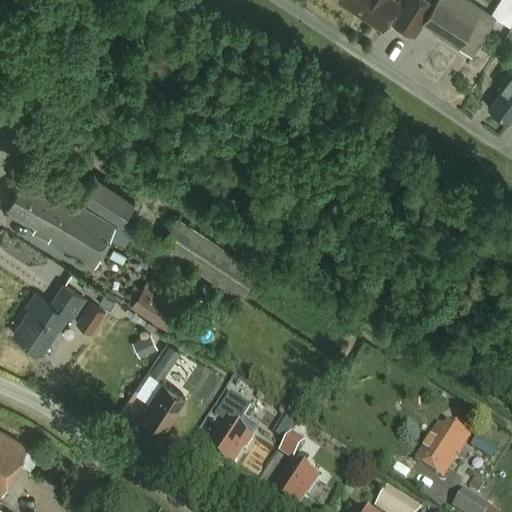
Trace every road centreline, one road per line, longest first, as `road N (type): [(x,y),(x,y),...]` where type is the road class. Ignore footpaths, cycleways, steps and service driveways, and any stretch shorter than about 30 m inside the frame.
road 1 (residential): [(274,0),(511,153)]
road 2 (unclassified): [(199,511),(0,387)]
road 3 (secondary): [(0,160),(61,0)]
